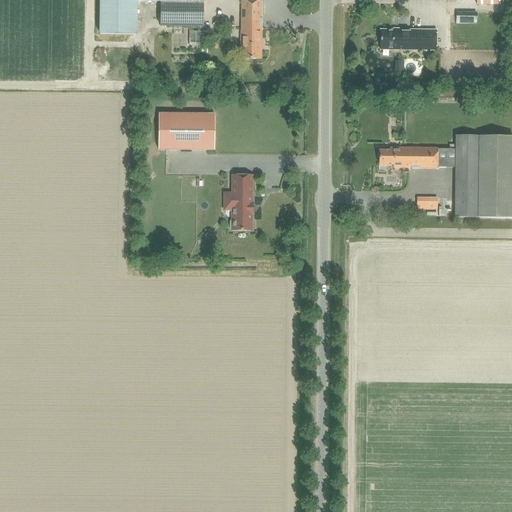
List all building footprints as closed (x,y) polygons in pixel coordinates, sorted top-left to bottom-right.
[(99,0),(99,34),(136,35),(136,2),(142,2),(141,0),(99,0)] [(160,26),(203,27),(203,0),(141,0),(142,2),(160,2),(160,26)] [(241,60),(244,60),(261,60),(261,1),(241,1),(241,60)] [(477,25),(477,13),(456,13),(456,24),(477,25)] [(436,51),(436,31),(380,30),(380,50),(436,51)] [(214,115),(158,114),(158,150),(214,151),(214,115)] [(511,136),(484,137),(456,137),(455,146),(449,146),(449,150),(438,150),(438,149),(389,148),(389,151),(378,151),(378,156),(379,156),(379,165),(393,165),(393,168),(437,169),(437,168),(455,168),(454,218),(511,218),(511,136)] [(232,176),(232,193),(231,220),(229,222),(229,227),(231,230),(231,231),(251,231),(251,214),(252,214),(252,204),(251,204),(252,176),(232,176)] [(437,210),(438,198),(417,198),(416,210),(437,210)]
